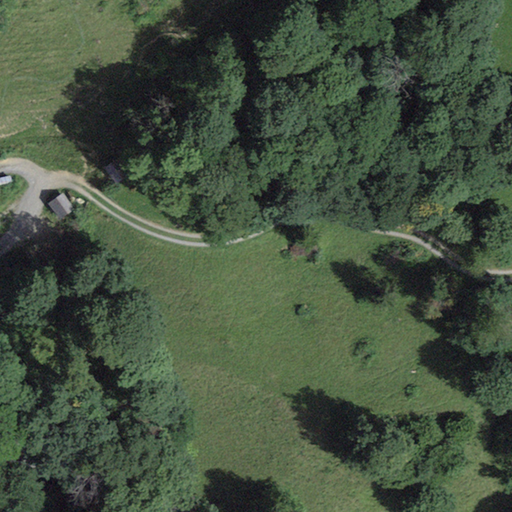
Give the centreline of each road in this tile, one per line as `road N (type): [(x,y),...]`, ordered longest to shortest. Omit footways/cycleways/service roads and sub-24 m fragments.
road 1 (track): [(28,172),(147,225),(218,244),(312,205),(445,243),(498,274),(511,271)]
road 2 (track): [(0,451),(175,511)]
